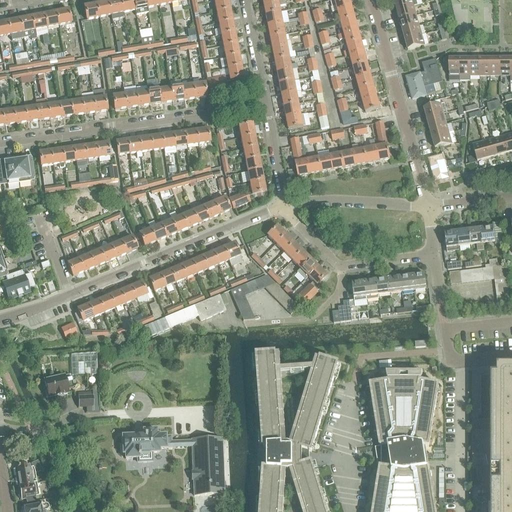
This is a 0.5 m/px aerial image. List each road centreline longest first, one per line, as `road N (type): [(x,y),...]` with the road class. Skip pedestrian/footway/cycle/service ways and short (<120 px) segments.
road 1 (residential): [(0,320),(284,204)]
road 2 (residential): [(265,105),(0,143)]
road 3 (residential): [(370,0),(428,207)]
road 4 (residential): [(284,204),(342,266),(432,257)]
road 5 (residential): [(284,204),(428,207)]
